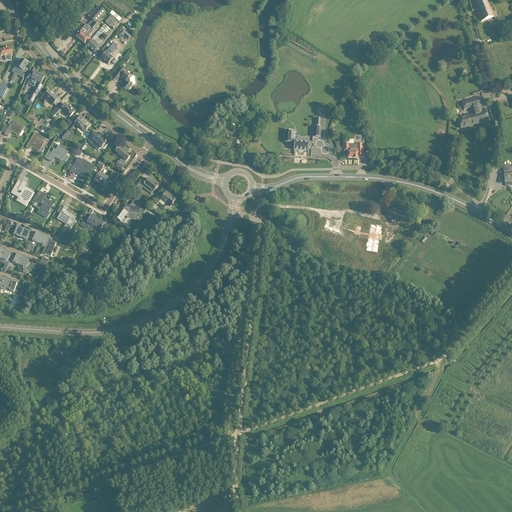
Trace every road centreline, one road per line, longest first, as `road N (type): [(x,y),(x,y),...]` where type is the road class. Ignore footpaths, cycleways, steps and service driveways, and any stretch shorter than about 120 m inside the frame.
road 1 (unclassified): [(238,434),(447,357),(511,282)]
road 2 (secondary): [(0,326),(86,332),(145,320),(189,292),(224,244)]
road 3 (unclassified): [(23,511),(238,434)]
road 4 (unclassified): [(238,434),(264,229),(252,216)]
road 5 (residential): [(478,211),(496,132),(466,2)]
road 6 (residential): [(141,154),(13,34)]
road 7 (unclassified): [(252,216),(261,204),(373,215),(389,179)]
road 8 (tertiary): [(151,139),(45,52)]
